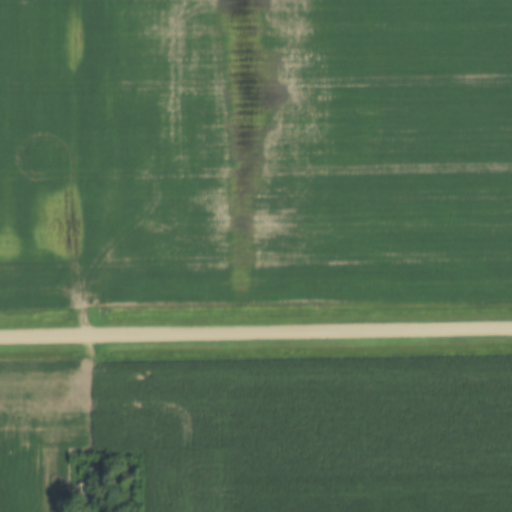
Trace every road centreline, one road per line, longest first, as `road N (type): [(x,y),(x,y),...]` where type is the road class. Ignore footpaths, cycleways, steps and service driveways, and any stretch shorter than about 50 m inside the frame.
road 1 (residential): [(511,331),(0,340)]
road 2 (track): [(98,340),(61,436),(61,511)]
